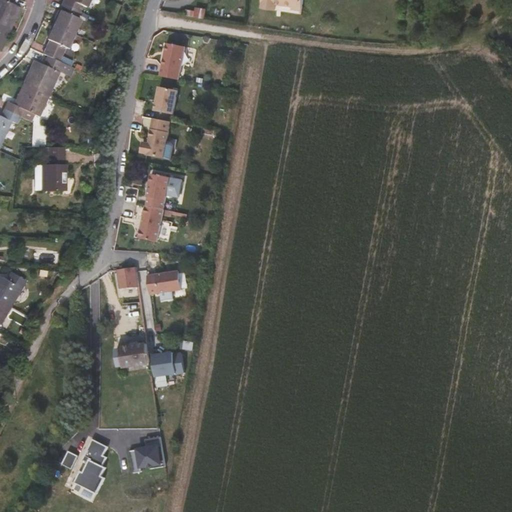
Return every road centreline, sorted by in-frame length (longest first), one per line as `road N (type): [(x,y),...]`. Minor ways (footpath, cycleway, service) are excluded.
road 1 (residential): [(157,0),(122,112),(109,242),(53,306),(0,421)]
road 2 (track): [(151,18),(383,50),(479,44),(511,71)]
